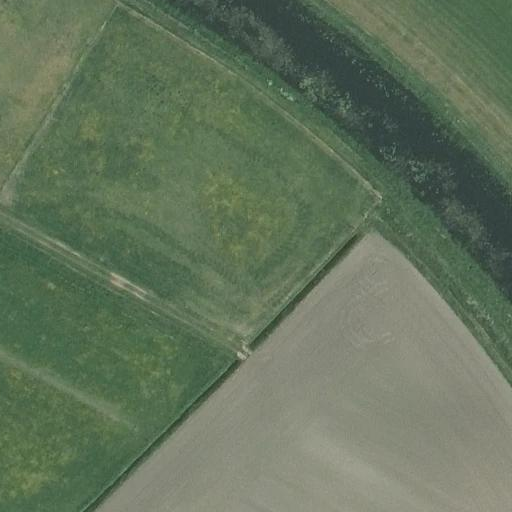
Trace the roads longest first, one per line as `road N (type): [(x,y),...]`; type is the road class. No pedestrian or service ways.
road 1 (track): [(0,218),(251,359)]
road 2 (track): [(313,0),(450,114),(511,180)]
